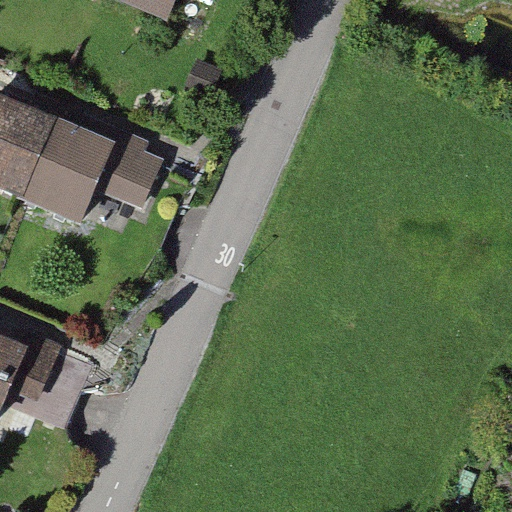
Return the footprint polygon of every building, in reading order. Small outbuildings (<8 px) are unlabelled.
[(180,0),(106,0),(104,5),(167,32),(180,0)] [(0,198),(19,206),(54,126),(0,102),(0,198)] [(80,137),(118,153),(99,196),(144,215),(165,166),(145,157),(150,147),(88,120),(80,137)] [(80,137),(54,126),(19,206),(83,234),(99,196),(118,153),(80,137)] [(0,396),(33,410),(55,354),(22,341),(15,358),(0,352),(0,396)]
